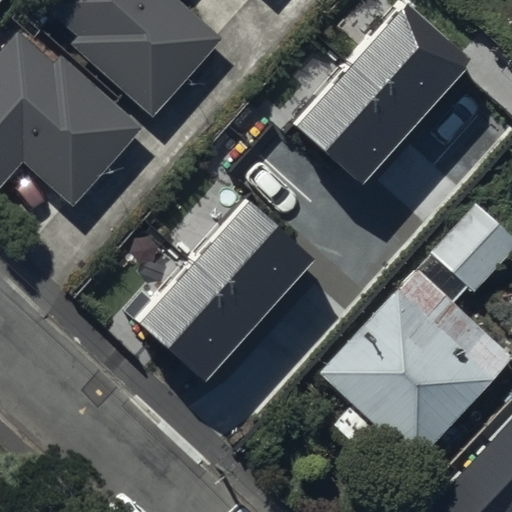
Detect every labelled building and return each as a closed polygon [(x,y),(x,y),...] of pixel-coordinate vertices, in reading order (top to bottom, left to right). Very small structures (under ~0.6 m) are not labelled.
[(40,0),(73,29),(67,36),(147,106),(213,32),(177,0),(40,0)] [(406,2),(294,125),(361,186),(473,63),(406,2)] [(0,173),(18,153),(69,197),(137,120),(55,49),(48,57),(11,24),(0,36),(0,173)] [(248,196),(135,319),(202,380),(315,257),(248,196)] [(511,238),(476,204),(432,252),(476,292),(511,253),(511,238)] [(412,455),(507,353),(408,261),(313,363),(412,455)] [(511,511),(511,421),(430,510),(432,511),(511,511)]
